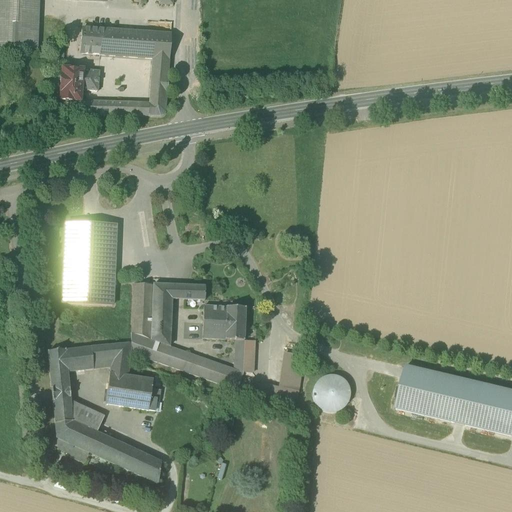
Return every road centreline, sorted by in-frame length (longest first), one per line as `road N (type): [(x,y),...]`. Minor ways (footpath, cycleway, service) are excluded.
road 1 (tertiary): [(511,82),(186,130)]
road 2 (unknown): [(166,195),(140,205),(136,249),(164,266),(176,252),(224,249),(239,257),(270,318),(268,365)]
road 3 (unclassified): [(0,194),(114,170),(173,183),(187,160),(186,130)]
road 4 (tertiary): [(186,130),(0,168)]
road 5 (unclassified): [(178,0),(186,130)]
